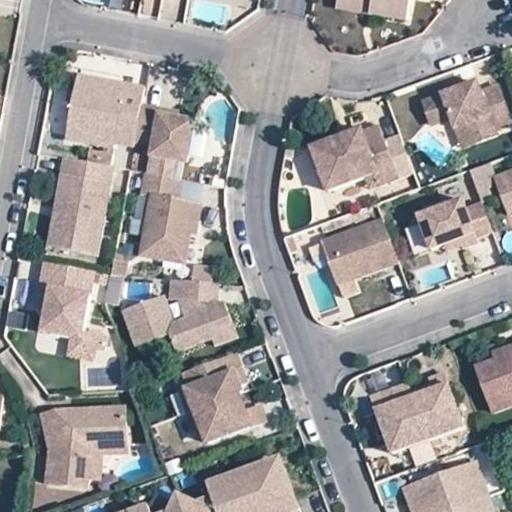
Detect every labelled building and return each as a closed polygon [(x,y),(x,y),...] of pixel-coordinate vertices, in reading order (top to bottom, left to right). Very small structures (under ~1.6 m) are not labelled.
[(339,0),(339,2),(373,8),(372,14),(406,20),(409,0),(339,0)] [(373,8),(339,2),(338,8),(372,14),(373,8)] [(106,82),(79,77),(77,84),(105,89),(106,82)] [(145,89),(106,82),(105,89),(77,84),(67,140),(114,149),(115,144),(134,148),(135,143),(142,106),(145,89)] [(478,82),(466,87),(467,92),(480,88),(478,82)] [(480,88),(467,92),(466,87),(423,102),(432,125),(452,118),(456,130),(474,123),(481,141),(498,135),(494,127),(510,121),(497,86),(481,91),(480,88)] [(177,119),(160,116),(161,110),(142,106),(135,143),(154,146),(151,157),(187,164),(195,123),(177,119)] [(178,113),(161,110),(160,116),(177,119),(178,113)] [(481,141),(474,123),(456,130),(463,148),(481,141)] [(353,132),(350,125),(341,129),(344,136),(353,132)] [(384,141),(379,126),(363,132),(362,129),(353,132),(344,136),(312,147),(328,191),(366,177),(377,173),(382,185),(413,173),(400,136),(384,141)] [(97,256),(114,167),(65,158),(55,208),(65,210),(58,249),(97,256)] [(511,172),(496,178),(509,215),(511,214),(511,172)] [(382,185),(377,173),(366,177),(370,189),(382,185)] [(195,204),(176,200),(180,179),(146,174),(142,195),(152,197),(141,255),(184,263),(190,233),(195,204)] [(467,210),(463,200),(419,216),(432,250),(445,245),(460,240),(462,246),(463,248),(479,242),(477,237),(467,210)] [(194,234),(200,205),(195,204),(190,233),(194,234)] [(482,204),(467,210),(477,237),(492,232),(482,204)] [(58,249),(65,210),(55,208),(48,247),(58,249)] [(383,220),(323,242),(336,279),(353,273),(358,271),(360,276),(399,263),(383,220)] [(418,221),(404,226),(416,256),(429,251),(418,221)] [(460,240),(445,245),(447,251),(462,246),(460,240)] [(94,272),(44,263),(40,287),(50,289),(46,313),(42,333),(71,338),(82,340),(84,329),(94,272)] [(193,282),(171,280),(170,298),(164,298),(163,296),(122,311),(136,347),(169,335),(175,352),(212,338),(209,330),(231,322),(224,303),(216,302),(217,284),(211,283),(212,269),(194,268),(193,282)] [(353,273),(336,279),(341,292),(357,286),(353,273)] [(46,313),(50,289),(40,287),(36,311),(46,313)] [(231,322),(209,330),(212,338),(214,345),(237,337),(231,322)] [(82,340),(71,338),(68,352),(94,357),(96,344),(104,345),(107,333),(84,329),(82,340)] [(511,347),(502,351),(505,357),(496,361),(476,368),(493,414),(511,406),(511,347)] [(502,351),(493,354),(496,361),(505,357),(502,351)] [(239,393),(236,386),(240,385),(246,383),(236,354),(183,373),(189,389),(180,392),(194,431),(202,429),(207,443),(266,421),(260,406),(246,412),(239,393)] [(410,393),(407,386),(376,397),(385,421),(380,422),(387,441),(392,439),(397,453),(464,428),(444,374),(430,380),(432,385),(434,391),(412,399),(410,393)] [(432,385),(410,393),(412,399),(434,391),(432,385)] [(194,431),(180,392),(171,396),(185,435),(194,431)] [(385,421),(376,397),(371,399),(380,422),(385,421)] [(128,411),(55,413),(42,416),(50,452),(46,485),(87,491),(93,447),(128,447),(128,411)] [(397,453),(392,439),(387,441),(392,455),(397,453)] [(128,447),(93,447),(88,481),(99,483),(102,457),(128,457),(128,447)] [(494,511),(476,462),(404,489),(412,511),(494,511)] [(246,470),(234,475),(208,484),(212,496),(167,511),(150,511),(148,506),(131,511),(300,511),(284,467),(250,480),(246,470)]
